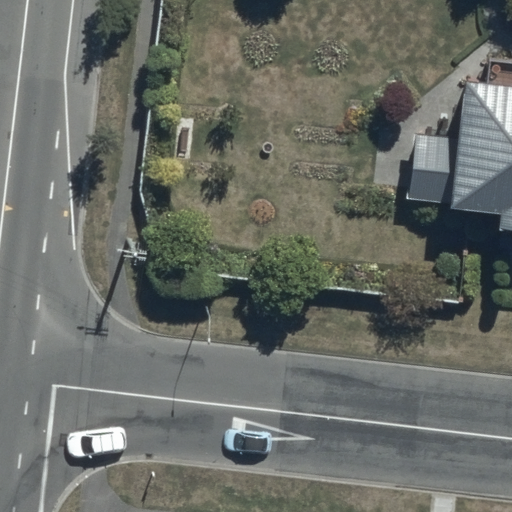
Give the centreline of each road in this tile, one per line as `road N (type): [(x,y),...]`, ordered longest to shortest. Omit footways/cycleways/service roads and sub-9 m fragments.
road 1 (tertiary): [(0,381),(511,439)]
road 2 (tertiary): [(29,0),(0,244)]
